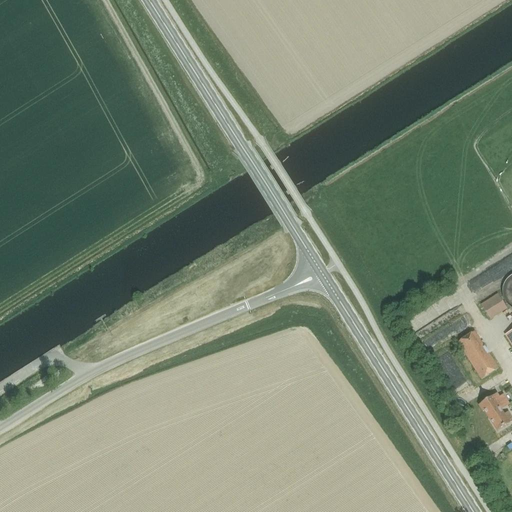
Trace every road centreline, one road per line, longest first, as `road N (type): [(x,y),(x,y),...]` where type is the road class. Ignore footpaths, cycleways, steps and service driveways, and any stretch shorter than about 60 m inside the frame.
road 1 (unclassified): [(0,428),(109,363),(294,286)]
road 2 (secondary): [(316,265),(148,0)]
road 3 (secondary): [(472,511),(323,277)]
